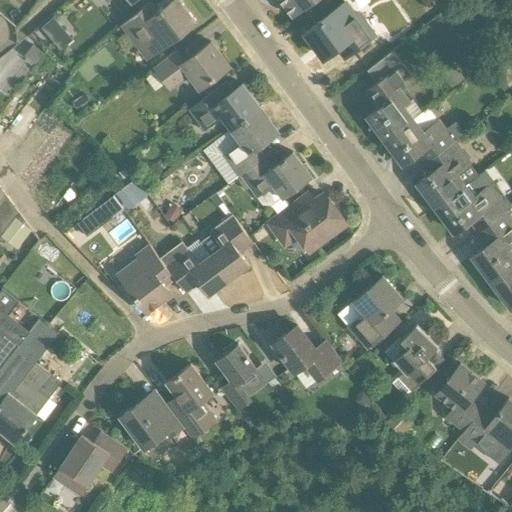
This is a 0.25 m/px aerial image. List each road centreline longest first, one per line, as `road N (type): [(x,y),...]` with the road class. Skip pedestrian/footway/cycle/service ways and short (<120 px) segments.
road 1 (residential): [(78,414),(116,366),(152,340),(281,306),(395,223)]
road 2 (residential): [(395,223),(230,0)]
road 3 (residential): [(511,351),(395,223)]
